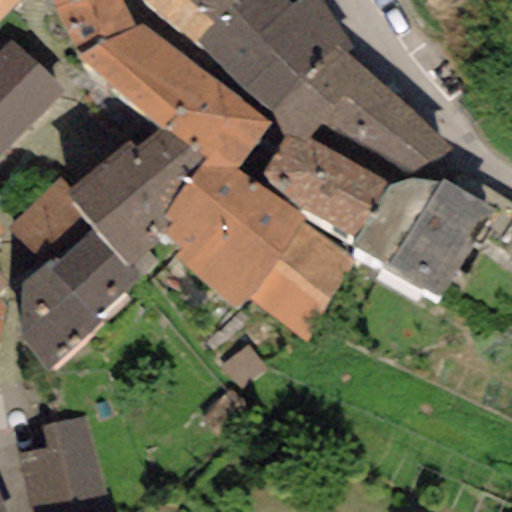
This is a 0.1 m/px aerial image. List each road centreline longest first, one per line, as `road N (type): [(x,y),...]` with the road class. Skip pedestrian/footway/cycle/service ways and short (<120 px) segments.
road 1 (residential): [(22,511),(8,431),(8,242)]
road 2 (tertiary): [(348,0),(408,89),(460,146),(511,180)]
